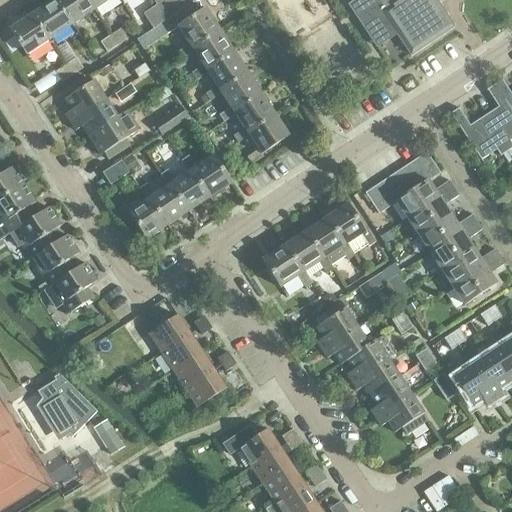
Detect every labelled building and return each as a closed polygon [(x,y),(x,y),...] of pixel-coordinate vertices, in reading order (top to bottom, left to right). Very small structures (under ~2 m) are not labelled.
[(33,15),(49,41),(72,25),(56,0),(33,15)] [(55,0),(56,0),(72,25),(95,11),(87,0),(55,0)] [(87,0),(95,11),(110,0),(87,0)] [(153,0),(157,6),(160,10),(175,0),(153,0)] [(175,0),(160,10),(167,21),(187,7),(182,0),(175,0)] [(455,28),(436,0),(357,0),(347,7),(375,49),(397,35),(411,57),(455,28)] [(154,29),(167,21),(160,10),(157,6),(144,15),(154,29)] [(195,53),(193,49),(220,31),(206,9),(179,28),(191,46),(180,53),(184,60),(195,53)] [(49,41),(33,15),(10,30),(27,55),(49,41)] [(145,51),(168,35),(162,25),(138,40),(145,51)] [(111,36),(118,46),(128,39),(122,29),(111,36)] [(206,70),(234,52),(220,31),(193,49),(195,53),(204,67),(193,74),(198,81),(209,74),(206,70)] [(118,46),(111,36),(102,42),(108,52),(118,46)] [(234,52),(206,70),(209,74),(218,88),(207,95),(211,102),(223,95),(220,91),(248,73),(234,52)] [(66,66),(72,76),(83,69),(76,59),(66,66)] [(139,78),(149,72),(144,64),(134,71),(139,78)] [(72,76),(66,66),(56,72),(63,82),(72,76)] [(149,72),(139,78),(143,84),(153,78),(149,72)] [(236,116),(234,112),(262,94),(248,73),(220,91),(223,95),(232,109),(220,116),(225,123),(236,116)] [(70,123),(106,100),(94,81),(65,100),(72,110),(65,115),(70,123)] [(495,86),(511,111),(511,95),(502,81),(495,86)] [(484,117),(508,152),(511,149),(511,143),(511,142),(511,140),(511,111),(495,86),(487,91),(499,108),(484,117)] [(250,137),(248,134),(276,115),(262,94),(234,112),(236,116),(246,130),(234,137),(239,144),(250,137)] [(89,137),(118,118),(106,100),(70,123),(76,131),(82,127),(89,137)] [(163,135),(189,118),(180,106),(155,122),(163,135)] [(508,152),(484,117),(470,126),(459,109),(451,114),(481,161),(497,151),(501,157),(508,152)] [(129,111),(118,118),(89,137),(101,156),(104,153),(108,160),(130,146),(126,139),(141,130),(129,111)] [(262,155),(290,137),(276,115),(248,134),(250,137),(259,151),(248,158),(252,165),(264,157),(262,155)] [(416,160),(431,181),(441,174),(427,153),(416,160)] [(214,156),(196,168),(188,157),(181,161),(189,173),(193,170),(211,198),(232,184),(214,156)] [(419,188),(429,182),(431,181),(416,160),(406,167),(419,188)] [(111,185),(129,173),(122,162),(103,174),(111,185)] [(0,200),(24,185),(13,167),(3,174),(0,170),(0,200)] [(409,194),(419,188),(406,167),(396,174),(409,194)] [(161,175),(169,186),(172,184),(190,212),(211,198),(193,170),(189,173),(175,182),(168,170),(161,175)] [(399,200),(409,194),(396,174),(386,180),(399,200)] [(399,200),(386,180),(376,187),(390,208),(397,203),(396,202),(399,200)] [(409,221),(455,189),(450,181),(435,191),(429,182),(419,188),(409,194),(399,200),(396,202),(397,203),(409,221)] [(172,184),(169,186),(154,196),(147,184),(140,189),(147,200),(151,199),(169,226),(190,212),(172,184)] [(24,185),(0,200),(0,214),(2,218),(0,219),(0,225),(7,236),(19,229),(32,219),(26,210),(36,203),(24,185)] [(390,208),(376,187),(366,194),(380,215),(390,208)] [(419,237),(451,216),(445,206),(460,196),(455,189),(409,221),(419,237)] [(151,199),(147,200),(129,212),(147,241),(169,226),(151,199)] [(348,205),(346,206),(343,201),(333,208),(334,210),(325,216),(324,214),(323,214),(326,219),(327,219),(344,247),(348,245),(362,236),(369,247),(376,243),(369,231),(366,232),(348,205)] [(32,219),(19,229),(27,241),(21,245),(31,260),(38,256),(57,242),(51,233),(61,226),(49,208),(32,219)] [(431,254),(477,223),(473,216),(458,226),(451,216),(419,237),(431,254)] [(344,247),(327,219),(326,219),(305,233),(323,260),(327,259),(341,250),(348,261),(355,256),(348,245),(344,247)] [(442,271),(474,250),(467,240),(482,231),(477,223),(431,254),(442,271)] [(323,260),(305,233),(284,247),(302,274),(306,272),(320,263),(327,275),(334,270),(327,259),(323,260)] [(31,260),(39,273),(49,288),(55,284),(75,270),(69,261),(79,254),(67,236),(57,242),(38,256),(31,260)] [(302,274),(284,247),(263,261),(281,289),(298,277),(306,288),(313,284),(306,272),(302,274)] [(453,288),(500,257),(495,250),(480,260),(474,250),(442,271),(453,288)] [(500,257),(453,288),(465,306),(497,285),(490,275),(505,265),(500,257)] [(75,270),(55,284),(64,297),(58,301),(67,315),(94,298),(87,288),(97,282),(86,264),(75,270)] [(322,352),(358,328),(341,303),(326,313),(330,320),(317,329),(323,339),(317,343),(322,352)] [(488,311),(495,322),(502,318),(495,306),(488,311)] [(495,322),(488,311),(480,316),(488,327),(495,322)] [(397,329),(407,321),(403,315),(392,322),(397,329)] [(162,353),(190,335),(178,316),(150,335),(162,353)] [(198,329),(209,323),(205,317),(194,323),(198,329)] [(407,321),(397,329),(401,335),(412,328),(407,321)] [(209,323),(198,329),(202,336),(213,329),(209,323)] [(370,346),(369,346),(358,328),(322,352),(328,360),(334,355),(341,366),(348,362),(347,361),(370,346)] [(453,334),(460,345),(468,340),(460,329),(453,334)] [(460,345),(453,334),(445,339),(453,350),(460,345)] [(174,372),(202,353),(190,335),(162,353),(174,372)] [(352,383),(388,360),(376,341),(369,346),(370,346),(347,361),(348,362),(354,371),(347,375),(352,383)] [(490,355),(509,384),(511,382),(511,347),(509,343),(490,355)] [(421,364),(431,357),(426,349),(415,356),(421,364)] [(186,390),(214,371),(202,353),(174,372),(186,390)] [(222,366),(232,359),(228,353),(218,360),(222,366)] [(509,384),(490,355),(472,366),(496,402),(504,397),(500,390),(509,384)] [(431,357),(421,364),(425,371),(435,364),(431,357)] [(232,359),(222,366),(226,372),(236,365),(232,359)] [(371,397),(400,378),(388,360),(352,383),(358,392),(364,387),(371,397)] [(496,402),(472,366),(454,379),(473,408),(483,401),(487,408),(496,402)] [(214,371),(186,390),(198,409),(226,390),(214,371)] [(447,402),(457,395),(443,375),(433,382),(447,402)] [(43,407),(61,435),(68,431),(74,437),(99,412),(63,376),(39,391),(47,405),(43,407)] [(376,420),(412,397),(400,378),(371,397),(377,407),(371,411),(376,420)] [(412,397),(376,420),(381,428),(388,424),(395,434),(408,425),(413,431),(428,421),(412,397)] [(230,455),(239,449),(252,468),(280,449),(268,431),(258,437),(251,427),(223,445),(230,455)] [(110,456),(122,449),(110,428),(98,435),(100,439),(104,447),(110,456)] [(287,445),(298,437),(294,430),(282,438),(287,445)] [(298,437),(287,445),(292,452),(303,444),(298,437)] [(263,486),(292,467),(280,449),(252,468),(263,486)] [(311,481),(322,474),(317,466),(306,474),(311,481)] [(275,504),(304,486),(292,467),(263,486),(275,504)] [(322,474),(311,481),(315,488),(327,480),(322,474)] [(267,511),(302,511),(315,503),(304,486),(275,504),(266,511),(267,511)] [(331,511),(341,511),(346,509),(341,502),(330,510),(331,511)] [(321,511),(315,503),(302,511),(321,511)]
